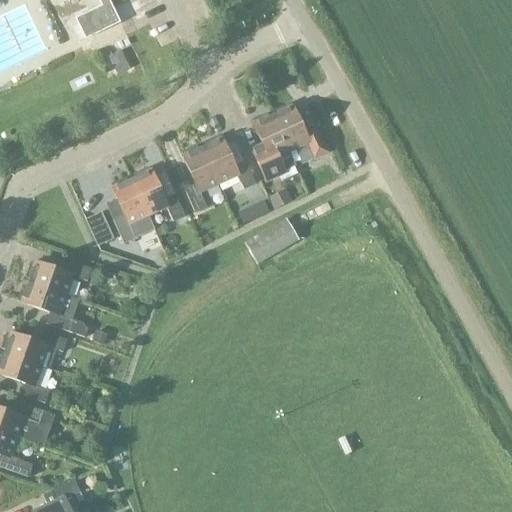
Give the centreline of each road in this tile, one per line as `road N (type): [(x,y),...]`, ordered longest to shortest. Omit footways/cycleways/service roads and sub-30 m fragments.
road 1 (unclassified): [(511,395),(304,22)]
road 2 (unclassified): [(263,41),(229,57),(164,116),(20,183),(0,230)]
